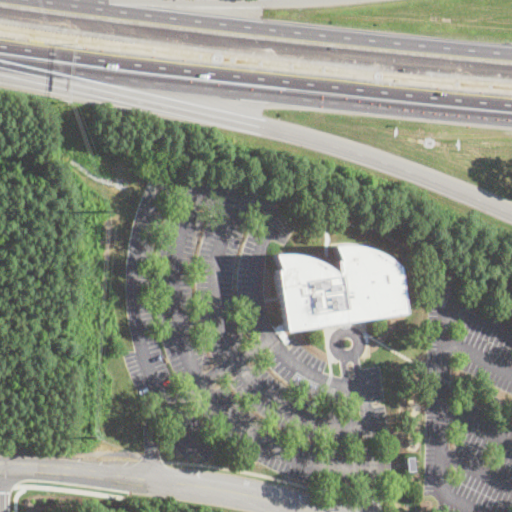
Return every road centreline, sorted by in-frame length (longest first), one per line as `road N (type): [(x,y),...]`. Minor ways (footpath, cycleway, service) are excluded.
road 1 (motorway): [(0,70),(366,157),(511,216)]
road 2 (motorway): [(0,53),(270,92),(511,112)]
road 3 (motorway): [(511,56),(31,0)]
road 4 (residential): [(0,465),(228,487),(309,511)]
